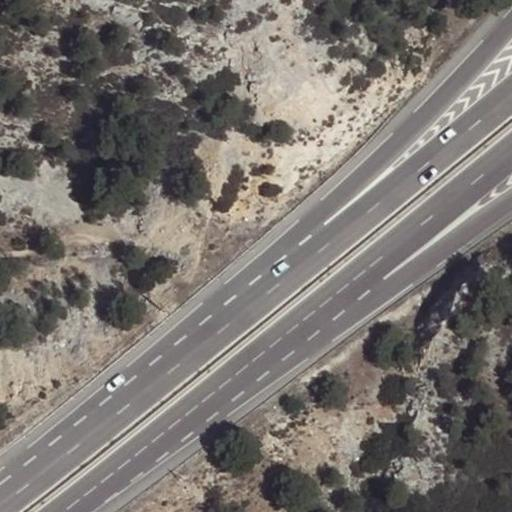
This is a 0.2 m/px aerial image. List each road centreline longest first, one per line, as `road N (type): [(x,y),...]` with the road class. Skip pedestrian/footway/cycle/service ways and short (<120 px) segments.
road 1 (trunk): [(511,22),(337,197),(0,475)]
road 2 (trunk): [(511,96),(0,499)]
road 3 (trunk): [(77,501),(511,149)]
road 4 (trunk): [(77,501),(511,204)]
